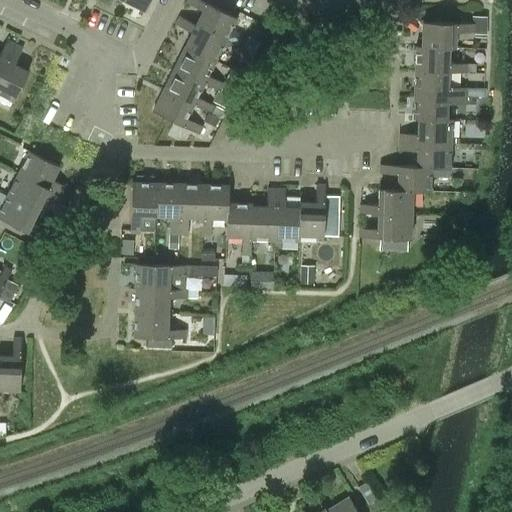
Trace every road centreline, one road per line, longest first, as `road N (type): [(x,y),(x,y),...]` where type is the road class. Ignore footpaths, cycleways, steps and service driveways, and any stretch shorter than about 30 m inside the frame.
road 1 (residential): [(391,137),(269,138),(255,154),(134,154),(116,147),(102,120),(104,51)]
road 2 (unclassified): [(207,511),(239,487),(511,372)]
